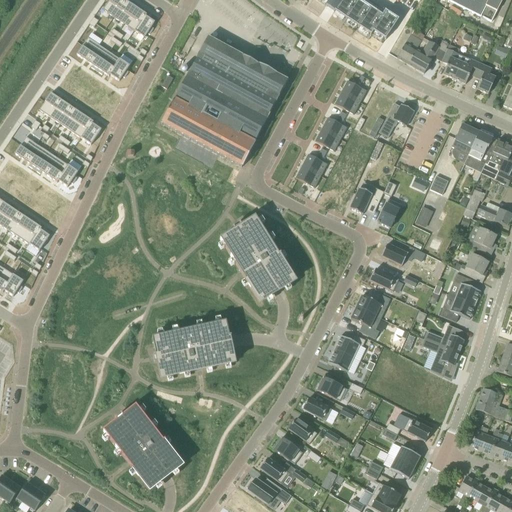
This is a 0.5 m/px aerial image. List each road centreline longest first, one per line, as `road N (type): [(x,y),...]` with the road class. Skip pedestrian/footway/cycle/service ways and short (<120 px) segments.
road 1 (residential): [(330,39),(257,177),(264,194),(355,238),(359,251),(283,401),(204,511)]
road 2 (residential): [(27,328),(146,81)]
road 3 (residential): [(0,140),(72,31),(146,81)]
road 4 (tertiary): [(445,453),(511,257)]
road 5 (tertiary): [(511,128),(330,39)]
road 6 (residential): [(13,451),(27,328)]
